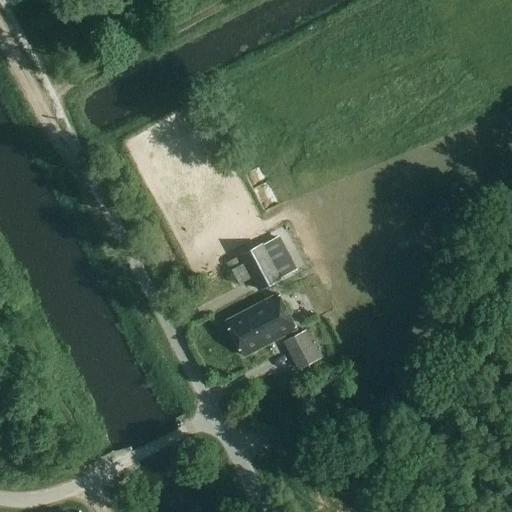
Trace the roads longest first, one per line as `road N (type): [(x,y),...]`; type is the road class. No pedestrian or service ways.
road 1 (unclassified): [(215,420),(96,188)]
road 2 (unclassified): [(0,499),(59,495),(215,420)]
road 3 (track): [(54,93),(239,0)]
road 4 (track): [(96,188),(0,22)]
